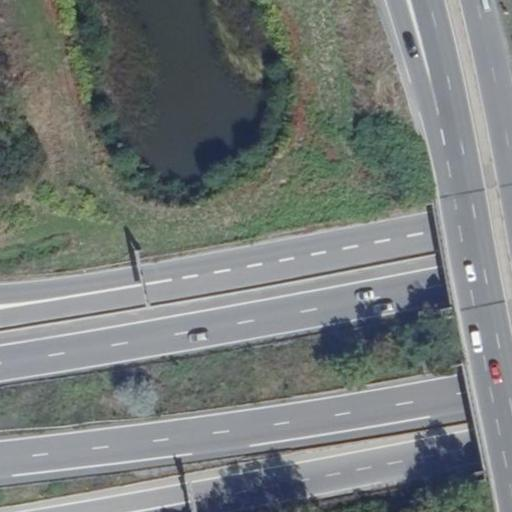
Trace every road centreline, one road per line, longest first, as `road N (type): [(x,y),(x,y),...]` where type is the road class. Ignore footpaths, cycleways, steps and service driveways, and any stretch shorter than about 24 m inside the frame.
road 1 (trunk): [(511,272),(0,365)]
road 2 (trunk): [(0,463),(233,431),(511,379)]
road 3 (trunk): [(120,503),(511,428)]
road 4 (trunk): [(511,225),(191,287)]
road 5 (primary): [(464,150),(511,408)]
road 6 (primary): [(511,193),(471,0)]
road 7 (trunk): [(191,287),(151,273),(0,291)]
road 8 (trunk): [(191,287),(0,318)]
road 9 (trunk): [(397,0),(430,113),(464,150)]
road 10 (primary): [(425,0),(464,150)]
